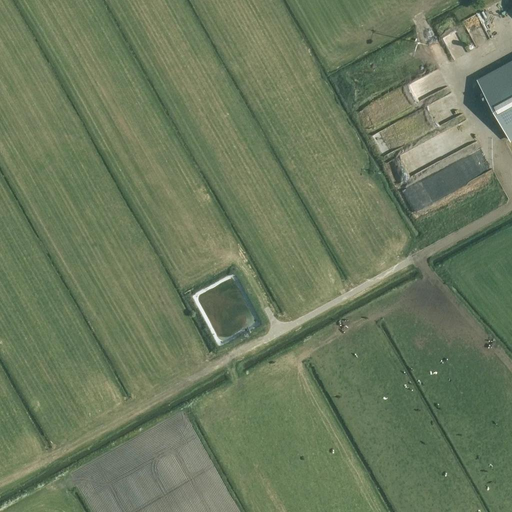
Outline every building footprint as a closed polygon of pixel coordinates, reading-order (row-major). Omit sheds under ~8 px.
[(477,47),(492,41),(487,27),(488,26),(483,13),(466,20),(477,47)] [(453,17),(444,21),(455,46),(452,47),(458,59),(470,54),(453,17)] [(511,140),(511,138),(511,63),(479,81),(511,140)] [(361,108),(370,125),(384,117),(374,101),(361,108)] [(398,140),(392,125),(379,130),(384,145),(398,140)] [(407,177),(415,174),(407,157),(410,156),(407,149),(396,155),(407,177)]
